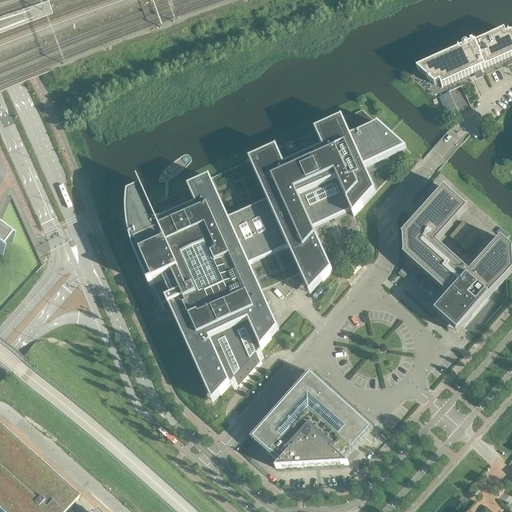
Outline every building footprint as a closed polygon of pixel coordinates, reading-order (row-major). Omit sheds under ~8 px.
[(460,51),(407,75),(434,99),(511,63),(511,27),(466,48),(464,47),(462,47),(460,48),(460,51)] [(362,110),(343,119),(282,146),(334,261),(360,231),(354,217),(411,153),(378,124),(362,110)] [(282,146),(210,179),(130,215),(131,226),(133,237),(136,248),(140,259),(152,284),(149,285),(150,287),(152,285),(161,304),(166,301),(170,308),(172,307),(211,393),(218,390),(220,397),(247,367),(272,339),(268,333),(278,328),(261,292),(300,274),(305,284),(320,278),(323,282),(332,271),(330,265),(334,261),(282,146)] [(403,235),(404,256),(450,297),(435,313),(458,333),(511,272),(511,248),(501,239),(470,274),(436,244),(452,226),(468,209),(445,189),(403,235)] [(0,256),(9,244),(0,237),(0,256)] [(408,273),(403,268),(397,274),(403,279),(408,273)] [(350,449),(351,449),(352,450),(370,429),(311,376),(254,439),(271,454),(272,453),(273,453),(282,462),(275,469),(349,465),(342,459),(350,449)] [(46,471),(0,429),(0,511),(67,511),(78,500),(46,471)]
